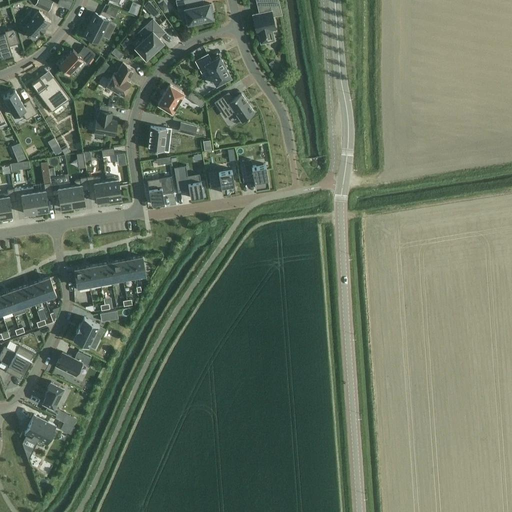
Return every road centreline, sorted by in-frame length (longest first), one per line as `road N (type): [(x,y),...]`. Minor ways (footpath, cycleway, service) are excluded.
road 1 (tertiary): [(359,511),(339,203),(347,113),(333,0)]
road 2 (residential): [(141,215),(130,130),(149,80),(183,46),(236,27)]
road 3 (residential): [(0,413),(25,390),(63,316),(55,226)]
road 4 (residential): [(292,168),(284,122),(236,27)]
